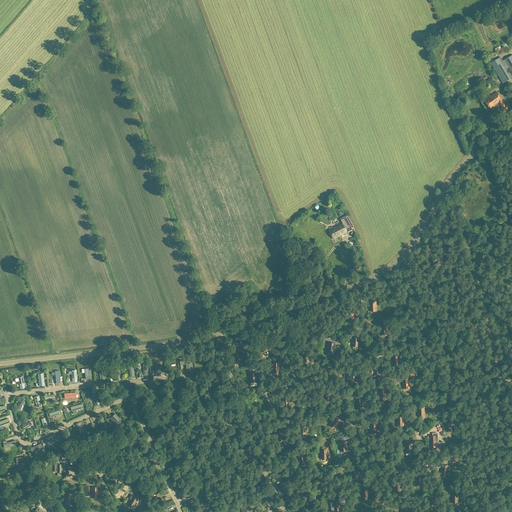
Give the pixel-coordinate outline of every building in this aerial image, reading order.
[(511,55),(503,61),(500,57),(491,63),(503,83),(511,78),(511,77),(511,55)] [(497,92),(485,101),(490,108),(499,102),(502,107),(500,108),(504,113),(511,108),(507,103),(505,105),(502,100),(497,92)] [(343,223),(329,230),(330,233),(329,234),(331,237),(333,237),(334,239),(354,228),(347,215),(340,218),(343,223)] [(267,351),(266,341),(259,342),(261,352),(267,351)] [(327,351),(334,352),(335,352),(336,343),(328,343),(327,351)] [(233,352),(236,361),(242,359),(241,358),(243,358),(240,347),(236,348),(237,351),(233,352)] [(278,363),(273,363),(273,373),(273,372),(279,372),(279,373),(279,372),(281,372),(281,360),(277,360),(278,363)] [(377,367),(375,367),(375,366),(368,367),(369,377),(375,376),(375,375),(377,375),(377,367)] [(100,405),(94,394),(90,396),(96,407),(100,405)] [(25,399),(22,398),(16,408),(19,410),(25,399)] [(120,419),(115,414),(110,419),(115,424),(120,419)] [(334,417),(330,425),(336,428),(340,420),(334,417)] [(97,421),(101,430),(107,427),(103,419),(97,421)] [(376,421),(376,424),(371,424),(371,433),(379,433),(379,421),(376,421)] [(32,425),(30,422),(22,427),(24,430),(32,425)] [(28,434),(36,428),(34,425),(26,431),(28,434)] [(282,431),(276,433),(278,442),(279,442),(278,441),(284,439),(284,440),(284,439),(285,439),(283,431),(282,431)] [(47,443),(57,438),(55,434),(45,439),(47,443)] [(4,444),(5,448),(16,445),(15,440),(4,444)] [(43,447),(41,443),(31,448),(33,452),(43,447)] [(94,455),(91,447),(85,449),(88,457),(94,455)] [(63,465),(59,465),(59,462),(55,462),(55,473),(63,473),(63,465)] [(117,471),(112,473),(116,480),(122,478),(120,472),(122,471),(120,465),(115,467),(117,471)] [(450,466),(448,466),(442,465),(441,474),(449,474),(450,466)] [(26,495),(31,488),(25,484),(21,490),(26,495)] [(63,499),(70,502),(73,494),(66,492),(63,499)] [(138,503),(137,503),(139,499),(138,499),(137,499),(131,495),(129,499),(131,500),(128,505),(135,509),(138,503)]
